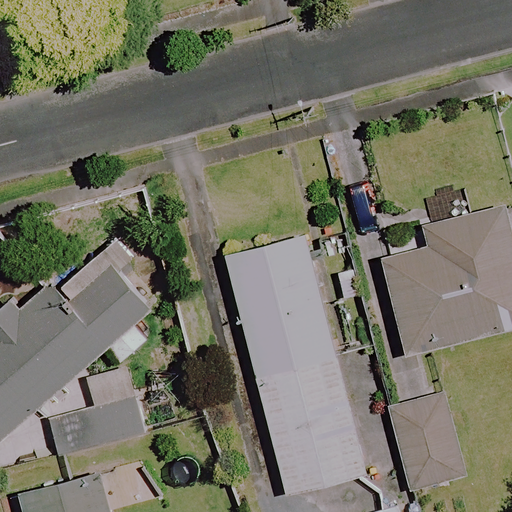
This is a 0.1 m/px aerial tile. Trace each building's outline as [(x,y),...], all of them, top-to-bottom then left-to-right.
[(378,261),(403,358),(511,328),(511,248),(501,206),(425,226),(430,247),(378,261)] [(333,359),(367,351),(346,268),(312,277),(301,234),(222,254),(283,496),(363,476),(333,359)] [(0,438),(107,352),(117,365),(145,342),(118,308),(137,292),(99,244),(18,310),(10,301),(0,309),(0,438)] [(137,433),(118,370),(83,381),(91,408),(25,428),(36,464),(137,433)] [(440,392),(385,406),(407,491),(462,477),(440,392)] [(141,461),(98,472),(16,493),(20,511),(112,511),(152,502),(141,461)]
